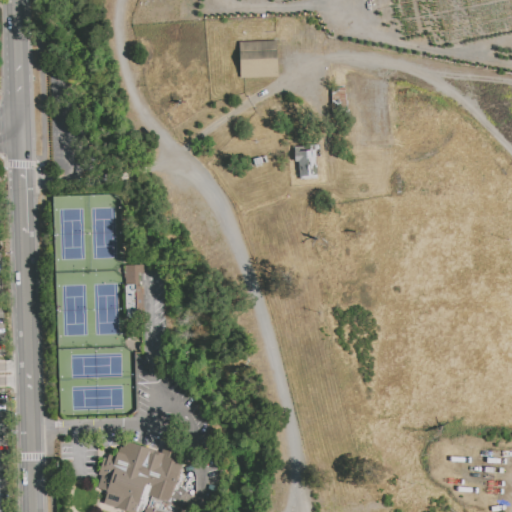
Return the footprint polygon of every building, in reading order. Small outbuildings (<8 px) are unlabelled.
[(240,45),(277,43),(279,79),(241,81),(240,45)] [(333,91),(346,91),(347,120),(333,121),(333,91)] [(296,164),(295,149),(320,148),(321,159),(317,160),(318,181),(301,182),(299,164),(296,164)] [(255,168),(253,162),(266,158),(268,165),(255,168)] [(120,440),(182,462),(168,503),(150,497),(146,506),(159,511),(132,511),(102,503),(106,492),(95,488),(106,454),(115,456),(120,440)]
